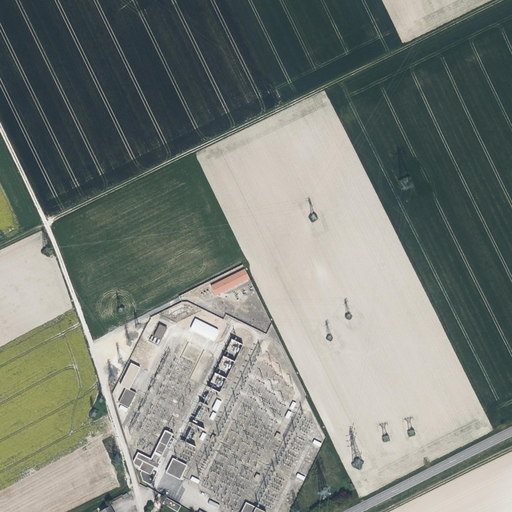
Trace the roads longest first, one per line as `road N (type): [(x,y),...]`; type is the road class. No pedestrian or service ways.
road 1 (track): [(504,0),(0,245)]
road 2 (track): [(0,128),(46,223),(106,393)]
road 3 (primary): [(350,511),(511,429)]
road 4 (track): [(511,449),(386,511)]
